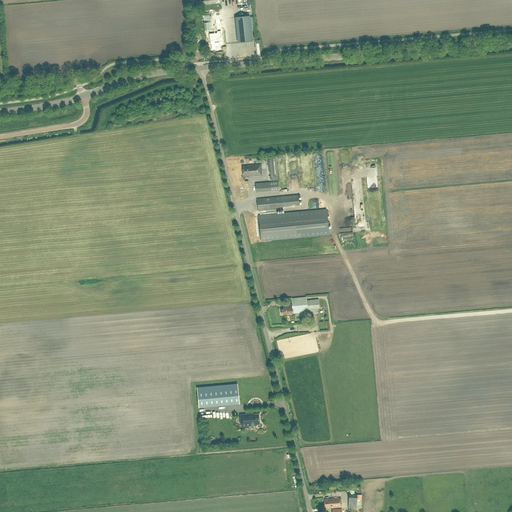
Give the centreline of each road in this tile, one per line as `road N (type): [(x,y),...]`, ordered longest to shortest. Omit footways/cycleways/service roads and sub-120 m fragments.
road 1 (unclassified): [(309,511),(201,68)]
road 2 (tertiary): [(201,68),(511,39)]
road 3 (tertiary): [(82,96),(201,68)]
